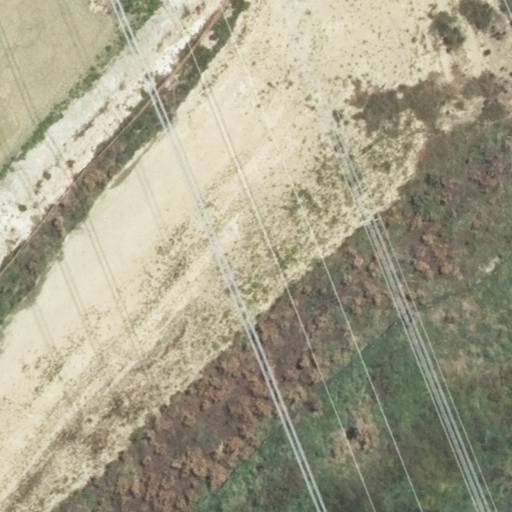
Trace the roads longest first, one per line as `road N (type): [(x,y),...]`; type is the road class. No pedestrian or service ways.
road 1 (unknown): [(156,0),(511,107)]
road 2 (unknown): [(0,263),(56,138),(65,0)]
